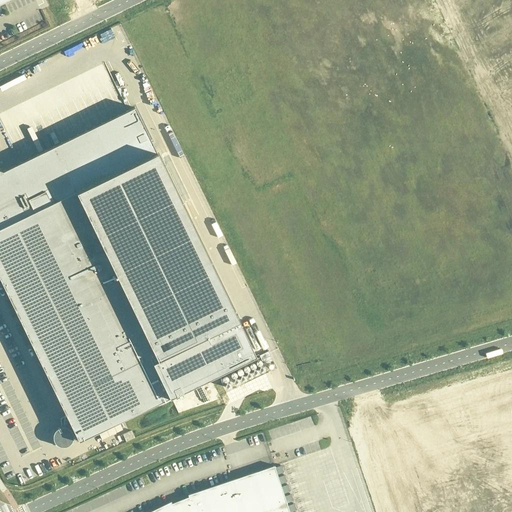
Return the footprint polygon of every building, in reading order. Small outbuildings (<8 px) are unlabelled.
[(255,356),(134,108),(2,172),(0,171),(0,280),(78,442),(111,426),(255,356)] [(511,511),(511,386),(406,417),(433,511),(511,511)] [(311,419),(299,422),(300,428),(313,424),(311,419)] [(122,430),(119,424),(113,428),(115,433),(122,430)] [(135,438),(131,431),(122,435),(126,442),(135,438)] [(156,451),(168,447),(165,438),(152,442),(156,451)] [(136,450),(139,458),(149,455),(146,447),(136,450)] [(290,511),(275,466),(189,495),(189,497),(173,504),(172,502),(150,511),(290,511)]
